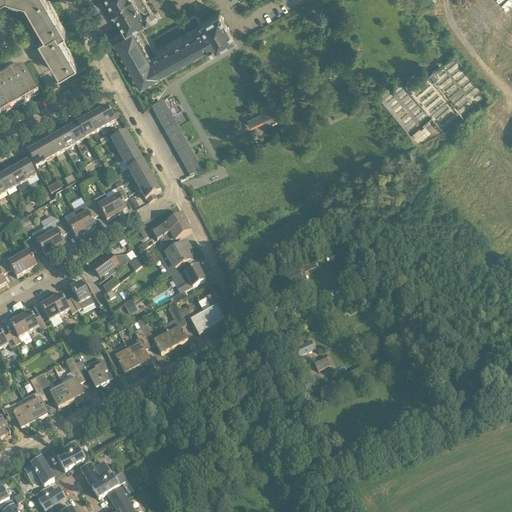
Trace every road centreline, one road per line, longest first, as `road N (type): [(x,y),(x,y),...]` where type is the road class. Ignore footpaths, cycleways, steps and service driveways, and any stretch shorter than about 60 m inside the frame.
road 1 (residential): [(327,511),(176,195)]
road 2 (residential): [(0,461),(238,343)]
road 3 (residential): [(0,311),(59,279),(78,249),(176,195)]
road 4 (residential): [(176,195),(113,78)]
road 5 (residential): [(113,78),(0,141)]
